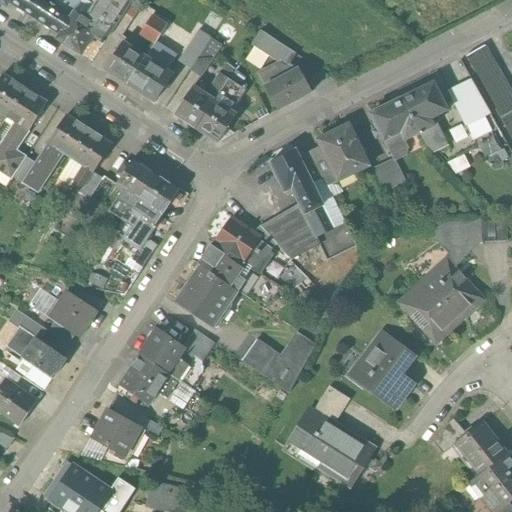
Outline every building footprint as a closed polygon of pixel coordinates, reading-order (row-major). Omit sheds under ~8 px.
[(46,0),(9,0),(9,1),(35,18),(47,0),(46,0)] [(54,5),(47,0),(35,18),(61,35),(73,17),(54,5)] [(102,4),(90,22),(99,28),(110,10),(102,4)] [(75,13),(73,17),(61,35),(58,40),(81,56),(99,28),(90,22),(75,13)] [(166,27),(152,18),(140,36),(146,40),(138,53),(146,58),(157,42),(166,27)] [(211,39),(191,70),(202,77),(222,47),(211,39)] [(157,42),(146,58),(156,65),(167,48),(157,42)] [(138,53),(123,43),(105,71),(128,86),(146,58),(138,53)] [(511,92),(486,47),(469,57),(511,134),(511,92)] [(156,65),(146,58),(128,86),(155,103),(173,76),(156,65)] [(221,75),(219,74),(205,96),(214,102),(229,80),(235,70),(227,65),(221,75)] [(298,70),(265,88),(277,112),(295,103),(294,101),(309,93),(310,95),(311,95),(298,70)] [(25,90),(4,76),(0,81),(0,113),(7,118),(25,90)] [(229,80),(214,102),(222,107),(237,86),(229,80)] [(471,80),(448,91),(466,127),(490,115),(471,80)] [(433,84),(414,93),(415,95),(403,101),(419,134),(432,128),(429,121),(447,112),(433,84)] [(205,96),(193,89),(175,116),(196,130),(214,102),(205,96)] [(47,105),(25,90),(7,118),(17,124),(13,131),(9,131),(10,135),(6,135),(8,139),(0,150),(0,169),(3,172),(16,153),(17,153),(47,105)] [(403,101),(388,108),(388,106),(370,114),(384,142),(400,134),(405,141),(419,134),(403,101)] [(214,102),(196,130),(218,144),(236,116),(222,107),(214,102)] [(89,132),(68,118),(50,146),(60,152),(72,159),(89,132)] [(348,126),(318,140),(335,175),(350,167),(354,174),(368,167),(348,126)] [(112,146),(89,132),(72,159),(85,168),(95,173),(112,146)] [(400,134),(384,142),(393,160),(394,160),(395,162),(407,156),(410,150),(405,141),(400,134)] [(60,152),(50,146),(41,161),(50,167),(60,152)] [(309,153),(298,158),(295,151),(270,164),(284,193),(291,190),(299,204),(317,195),(311,184),(322,178),(309,153)] [(26,159),(17,153),(16,153),(3,172),(13,179),(26,159)] [(133,160),(128,168),(124,166),(118,176),(122,178),(116,188),(123,193),(110,213),(124,222),(127,217),(155,174),(133,160)] [(393,160),(382,166),(393,188),(405,182),(395,162),(394,160),(393,160)] [(382,166),(370,172),(381,193),(393,188),(382,166)] [(95,173),(85,168),(75,183),(83,189),(80,193),(90,200),(104,179),(95,173)] [(179,190),(155,174),(127,217),(130,219),(119,236),(141,250),(179,190)] [(322,178),(311,184),(317,195),(299,204),(318,238),(345,224),(322,178)] [(275,215),(261,229),(272,240),(278,246),(290,242),(275,215)] [(506,217),(480,220),(482,243),(508,241),(506,217)] [(254,235),(231,220),(216,243),(244,263),(262,274),(274,256),(264,249),(267,246),(259,240),(260,239),(254,235)] [(272,240),(261,229),(254,235),(260,239),(259,240),(267,246),(272,240)] [(244,263),(216,243),(200,267),(229,287),(244,263)] [(446,260),(417,287),(422,293),(405,308),(400,302),(398,303),(435,345),(438,343),(434,339),(464,312),(468,316),(483,301),(446,260)] [(229,287),(200,267),(175,303),(211,328),(236,291),(229,287)] [(41,297),(25,287),(18,298),(34,309),(41,297)] [(97,313),(68,293),(50,320),(79,340),(97,313)] [(47,332),(26,319),(20,329),(40,342),(47,332)] [(40,342),(20,329),(6,348),(52,381),(66,360),(40,342)] [(140,355),(168,375),(186,349),(157,329),(140,355)] [(248,331),(236,354),(247,360),(258,337),(248,331)] [(383,333),(350,376),(396,409),(414,383),(399,372),(412,354),(383,333)] [(280,356),(260,343),(246,364),(266,377),(280,356)] [(168,375),(140,355),(119,387),(132,396),(130,400),(136,404),(139,400),(148,406),(156,393),(168,375)] [(52,381),(34,369),(27,379),(45,391),(52,381)] [(177,381),(168,375),(156,393),(165,399),(177,381)] [(4,381),(0,386),(0,409),(25,426),(39,406),(4,381)] [(330,387),(318,407),(338,420),(350,400),(330,387)] [(139,428),(106,410),(91,439),(124,457),(139,428)] [(364,444),(324,419),(315,433),(300,456),(299,457),(317,469),(321,464),(336,473),(332,479),(350,490),(376,448),(369,443),(364,444)] [(506,455),(482,423),(455,444),(480,475),(506,455)] [(315,433),(304,426),(289,450),(300,456),(315,433)] [(480,475),(474,480),(485,494),(483,496),(495,511),(497,511),(509,503),(511,500),(511,462),(506,455),(480,475)] [(110,492),(72,467),(50,500),(64,509),(61,511),(121,511),(135,490),(118,479),(110,492)] [(497,511),(511,511),(511,506),(509,503),(497,511)]
